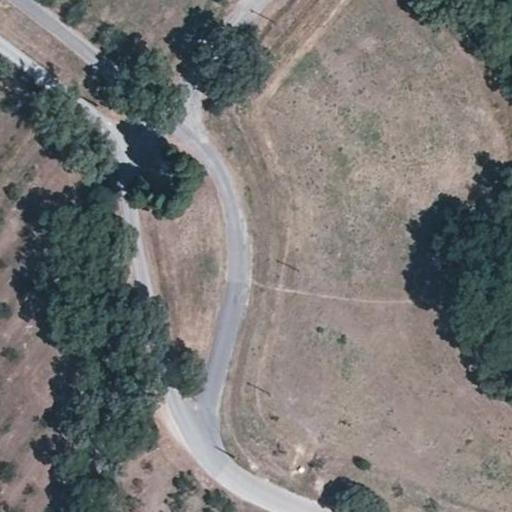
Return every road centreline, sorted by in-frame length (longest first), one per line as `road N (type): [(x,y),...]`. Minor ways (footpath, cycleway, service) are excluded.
road 1 (residential): [(214,469),(210,422),(231,331),(233,205),(214,161),(174,118)]
road 2 (residential): [(131,151),(121,191),(134,229),(148,352),(190,441),(214,469)]
road 3 (residential): [(174,118),(12,0)]
road 4 (residential): [(0,46),(131,151)]
